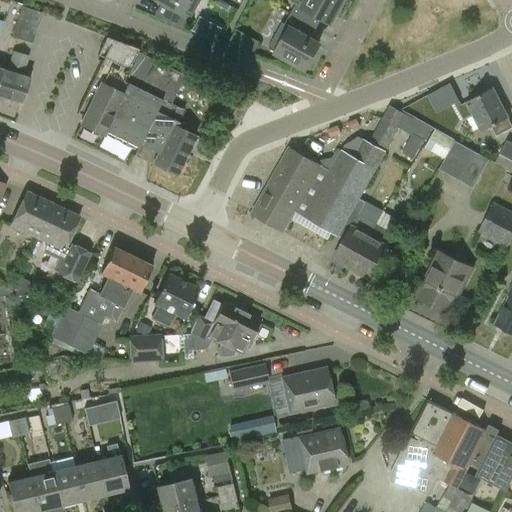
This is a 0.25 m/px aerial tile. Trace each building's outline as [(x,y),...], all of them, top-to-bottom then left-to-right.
[(159,0),(163,2),(155,17),(183,27),(189,16),(192,17),(201,0),(159,0)] [(296,4),(290,14),(316,28),(322,18),(330,23),(342,0),(294,0),(293,2),(296,4)] [(21,7),(12,38),(32,44),(41,13),(21,7)] [(310,38),(316,28),(290,14),(284,24),(282,23),(268,48),(304,69),(319,43),(310,38)] [(98,143),(130,159),(172,71),(137,53),(140,48),(105,35),(101,43),(109,46),(76,113),(83,117),(80,124),(102,135),(98,143)] [(247,45),(244,51),(254,54),(257,50),(247,45)] [(5,71),(1,69),(0,71),(0,96),(21,103),(29,78),(29,77),(31,71),(23,69),(28,56),(11,51),(5,71)] [(183,76),(172,71),(130,159),(131,159),(133,155),(134,155),(136,151),(147,156),(145,160),(176,175),(195,136),(177,127),(179,122),(178,121),(184,110),(171,104),(183,76)] [(490,126),(496,136),(511,128),(507,118),(508,117),(493,88),(466,102),(481,131),(490,126)] [(250,101),(240,96),(229,118),(239,123),(250,101)] [(356,121),(347,124),(349,131),(358,128),(356,121)] [(337,126),(326,130),(329,138),(340,134),(337,126)] [(443,157),(453,138),(433,127),(423,146),(443,157)] [(422,142),(411,136),(402,152),(413,158),(422,142)] [(320,166),(295,211),(305,216),(304,217),(337,236),(338,235),(358,198),(385,152),(364,140),(354,157),(342,150),(330,172),(320,166)] [(511,144),(506,141),(495,162),(511,171),(511,144)] [(455,142),(443,164),(440,169),(460,181),(464,175),(476,153),(455,142)] [(320,166),(289,148),(251,214),(283,232),(295,211),(320,166)] [(10,225),(37,238),(52,204),(26,192),(10,225)] [(338,235),(344,238),(333,258),(350,268),(374,223),(358,214),(365,202),(358,198),(338,235)] [(58,259),(53,271),(76,282),(89,254),(71,245),(69,250),(64,247),(78,216),(52,204),(37,238),(47,243),(43,252),(58,259)] [(511,214),(492,204),(478,232),(508,247),(511,238),(511,214)] [(376,224),(374,223),(350,268),(368,278),(393,233),(399,221),(382,212),(376,224)] [(98,296),(110,302),(132,257),(112,248),(108,255),(100,273),(108,276),(98,296)] [(438,253),(416,297),(448,312),(456,316),(456,314),(461,316),(462,314),(465,316),(472,302),(457,294),(470,268),(438,253)] [(151,267),(132,257),(110,302),(102,318),(115,324),(132,289),(139,292),(151,267)] [(167,274),(153,303),(159,306),(153,319),(167,326),(173,313),(185,318),(198,290),(167,274)] [(0,297),(10,296),(13,288),(0,281),(0,297)] [(511,331),(511,281),(505,296),(507,297),(494,323),(511,331)] [(216,352),(220,353),(241,311),(223,302),(217,315),(202,309),(190,333),(190,335),(178,336),(179,359),(192,358),(191,351),(206,350),(212,339),(220,343),(216,352)] [(87,355),(102,325),(65,307),(50,337),(51,338),(49,342),(77,356),(79,352),(87,355)] [(241,311),(220,353),(218,357),(232,356),(235,351),(241,353),(246,342),(248,342),(259,320),(241,311)] [(150,327),(140,322),(136,331),(146,336),(150,327)] [(161,362),(160,336),(130,337),(131,364),(161,362)] [(229,373),(233,391),(269,383),(264,365),(229,373)] [(282,379),(289,414),(332,404),(325,370),(282,379)] [(470,465),(468,464),(486,430),(427,400),(427,401),(411,432),(411,433),(422,438),(420,442),(409,437),(391,472),(432,493),(439,479),(450,485),(437,508),(426,503),(421,511),(446,511),(448,508),(470,465)] [(119,418),(117,412),(115,402),(97,406),(101,423),(110,421),(119,418)] [(69,405),(58,407),(63,423),(72,421),(69,405)] [(48,428),(63,423),(58,407),(51,409),(53,415),(45,417),(48,428)] [(24,418),(15,421),(19,437),(28,435),(24,418)] [(0,439),(19,437),(15,421),(8,422),(8,421),(0,422),(0,439)] [(230,427),(233,443),(250,439),(247,423),(230,427)] [(487,427),(486,430),(468,464),(470,465),(474,466),(471,471),(476,474),(476,475),(506,491),(511,479),(511,443),(497,435),(498,433),(487,427)] [(282,442),(289,474),(305,471),(305,474),(346,465),(338,429),(297,438),(282,442)] [(107,447),(109,458),(97,461),(106,495),(127,490),(119,456),(116,445),(107,447)] [(206,457),(210,473),(214,472),(217,483),(232,479),(229,468),(225,453),(206,457)] [(106,495),(97,461),(74,467),(83,501),(106,495)] [(83,501),(74,467),(51,472),(60,506),(83,501)] [(60,506),(51,472),(29,477),(38,511),(60,506)] [(14,511),(35,511),(38,511),(29,477),(8,483),(14,511)] [(159,488),(164,510),(197,502),(192,480),(159,488)] [(218,488),(220,497),(236,493),(234,484),(218,488)] [(238,501),(236,493),(220,497),(222,505),(238,501)] [(269,500),(271,511),(285,511),(293,510),(290,495),(269,500)] [(491,511),(472,501),(466,511),(491,511)] [(199,511),(197,502),(164,510),(165,511),(199,511)]
